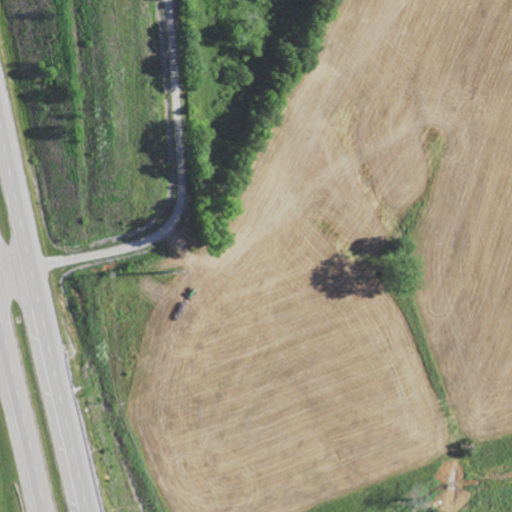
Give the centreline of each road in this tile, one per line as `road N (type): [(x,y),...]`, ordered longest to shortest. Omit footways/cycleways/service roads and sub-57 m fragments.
road 1 (trunk): [(82,511),(0,117)]
road 2 (residential): [(0,270),(149,239),(176,215),(181,186)]
road 3 (trunk): [(0,324),(40,511)]
